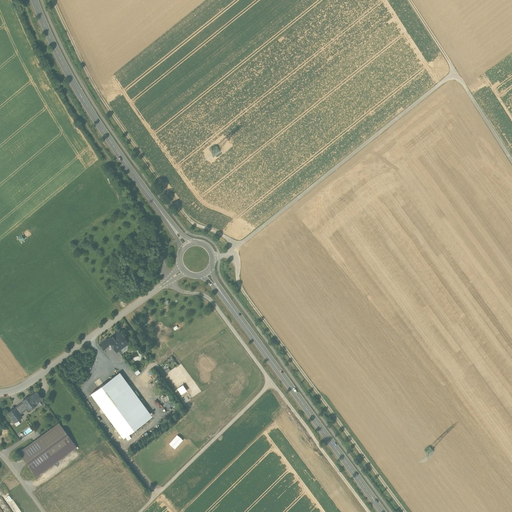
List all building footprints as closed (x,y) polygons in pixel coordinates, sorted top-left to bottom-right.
[(65,197),(69,202),(81,191),(77,186),(65,197)] [(12,250),(29,236),(25,231),(8,245),(12,250)] [(106,340),(99,345),(103,350),(109,346),(110,347),(113,347),(116,351),(118,351),(120,350),(120,348),(120,347),(123,345),(124,346),(128,343),(120,332),(107,341),(106,340)] [(123,438),(151,417),(119,373),(91,394),(123,438)] [(177,389),(181,395),(187,391),(183,385),(177,389)] [(23,402),(28,409),(28,410),(30,409),(32,410),(35,408),(34,406),(36,405),(35,404),(42,399),(37,392),(30,397),(29,396),(22,401),(23,402)] [(15,409),(19,415),(28,409),(23,402),(15,409)] [(21,418),(19,415),(15,409),(14,408),(8,413),(14,423),(18,420),(21,418)] [(36,477),(76,448),(59,424),(19,453),(36,477)] [(79,460),(86,454),(85,452),(77,458),(79,460)]
